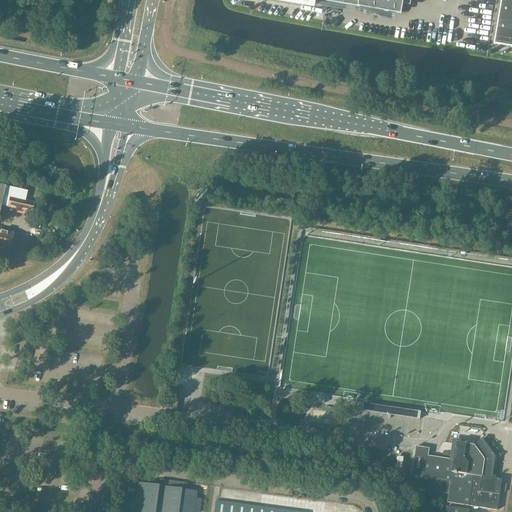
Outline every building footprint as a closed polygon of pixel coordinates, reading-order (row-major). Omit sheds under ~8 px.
[(315,0),(314,5),(323,6),(323,10),(338,13),(340,4),(399,14),(401,0),(436,0),(442,1),(442,0),(315,0)] [(511,0),(502,0),(498,24),(494,45),(511,47),(511,0)] [(0,185),(0,211),(1,206),(17,210),(32,213),(34,203),(25,201),(27,192),(6,187),(0,185)] [(0,250),(7,253),(7,252),(8,250),(10,241),(12,233),(12,232),(0,229),(0,250)] [(171,390),(168,410),(176,411),(179,391),(171,390)] [(449,494),(447,503),(498,511),(502,480),(492,479),(496,457),(483,439),(474,445),(457,442),(454,460),(428,456),(430,449),(416,447),(410,488),(449,494)] [(194,511),(196,499),(180,497),(181,490),(182,490),(182,489),(159,486),(137,483),(137,484),(138,484),(136,496),(121,494),(118,511),(194,511)] [(214,511),(293,511),(216,502),(214,511)]
